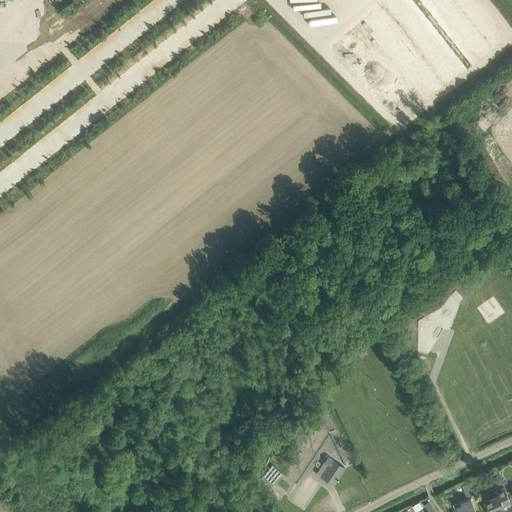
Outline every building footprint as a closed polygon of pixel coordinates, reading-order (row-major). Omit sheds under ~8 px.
[(363,344),(355,348),(359,356),(367,352),(363,344)] [(321,476),(333,484),(337,479),(338,478),(338,477),(344,467),(328,456),(325,461),(329,464),(321,476)] [(272,463),(261,477),(270,485),(282,472),(272,463)] [(476,493),(472,482),(462,485),(467,496),(476,493)] [(507,494),(504,487),(483,496),(489,511),(497,511),(506,508),(501,497),(507,494)] [(473,511),(476,510),(471,497),(453,503),(456,511),(473,511)] [(424,504),(429,511),(434,508),(429,501),(424,504)]
